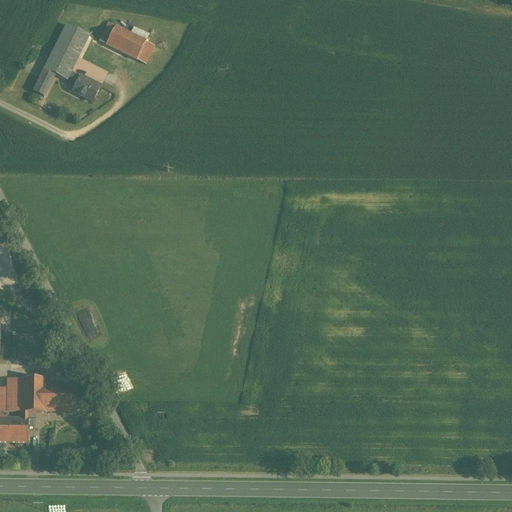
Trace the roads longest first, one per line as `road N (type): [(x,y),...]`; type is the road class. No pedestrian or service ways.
road 1 (primary): [(511,493),(148,488)]
road 2 (unclassified): [(0,196),(148,488)]
road 3 (primary): [(148,488),(0,486)]
